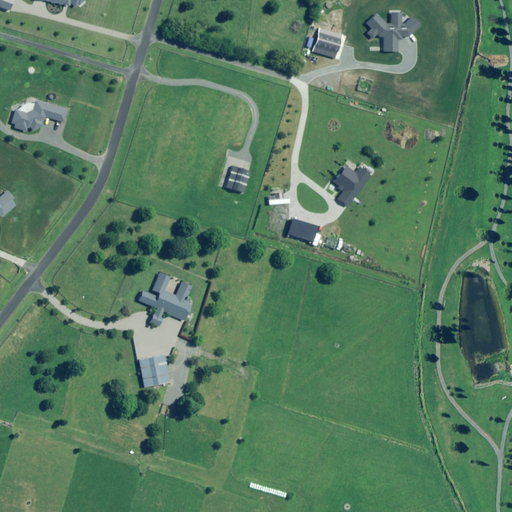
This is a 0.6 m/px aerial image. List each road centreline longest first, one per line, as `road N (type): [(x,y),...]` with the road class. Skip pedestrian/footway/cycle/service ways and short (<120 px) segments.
road 1 (residential): [(156,0),(100,183),(0,320)]
road 2 (unknown): [(33,277),(78,315),(140,327)]
